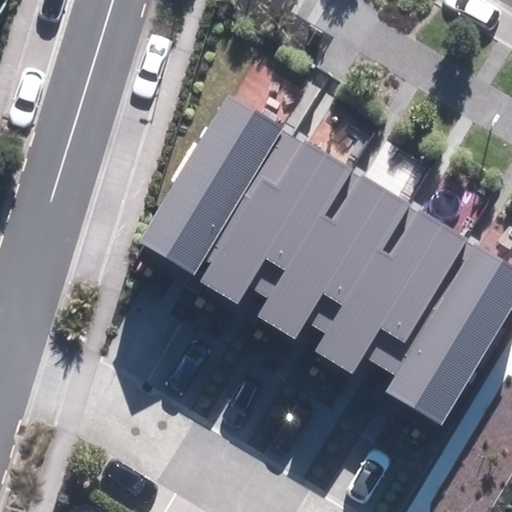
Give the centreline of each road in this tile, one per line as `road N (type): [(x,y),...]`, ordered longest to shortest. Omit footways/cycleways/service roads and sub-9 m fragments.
road 1 (residential): [(8,349),(114,0)]
road 2 (residential): [(276,511),(8,349)]
